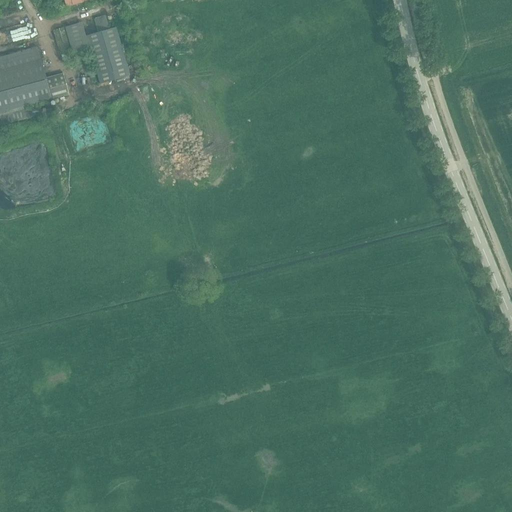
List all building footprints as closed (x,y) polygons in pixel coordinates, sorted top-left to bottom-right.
[(81,20),(64,26),(72,49),(89,44),(86,33),(81,20)] [(116,24),(86,33),(89,44),(100,81),(130,73),(116,24)] [(60,53),(72,49),(64,26),(53,29),(60,53)] [(0,50),(9,48),(7,41),(0,42),(0,50)] [(0,111),(51,98),(68,93),(62,73),(45,77),(40,58),(0,69),(0,111)] [(82,114),(82,121),(75,121),(77,143),(104,140),(102,112),(82,114)] [(43,140),(0,151),(0,199),(3,212),(57,198),(43,140)]
